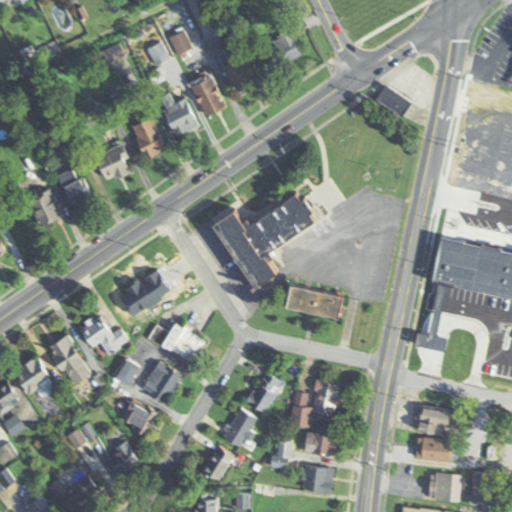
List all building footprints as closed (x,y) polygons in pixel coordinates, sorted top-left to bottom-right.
[(0,0),(0,9),(17,0),(0,0)] [(339,0),(369,46),(382,38),(383,26),(407,10),(407,1),(406,0),(339,0)] [(303,54),(290,28),(271,38),(284,63),(303,54)] [(181,31),(169,38),(178,53),(190,46),(181,31)] [(222,67),(236,94),(260,82),(255,73),(265,68),(255,49),(222,67)] [(192,83),(203,115),(222,109),(212,76),(192,83)] [(375,99),(399,115),(409,100),(385,84),(375,99)] [(497,90),(511,93),(511,151),(485,146),(497,90)] [(162,107),(177,136),(198,125),(183,96),(162,107)] [(167,146),(149,116),(129,127),(147,157),(167,146)] [(94,156),(106,182),(130,171),(118,145),(94,156)] [(511,211),(511,168),(481,163),(476,191),(454,187),(451,204),(511,215),(511,211)] [(56,176),(70,204),(90,195),(76,166),(56,176)] [(62,216),(48,189),(26,200),(40,228),(62,216)] [(254,285),(277,270),(265,250),(316,219),(298,190),(245,223),(235,207),(214,220),(254,285)] [(474,246),(477,233),(491,236),(494,221),(450,212),(444,240),(474,246)] [(338,316),(342,293),(289,284),(285,307),(338,316)] [(459,336),(466,311),(436,303),(430,329),(459,336)] [(83,326),(90,346),(102,342),(105,352),(128,344),(122,328),(108,333),(103,319),(83,326)] [(161,343),(189,362),(204,340),(176,320),(161,343)] [(511,342),(511,320),(493,320),(493,342),(511,342)] [(49,344),(70,384),(90,373),(68,334),(49,344)] [(473,372),(496,376),(500,351),(430,339),(426,362),(448,366),(450,353),(463,356),(462,360),(475,362),(473,372)] [(38,388),(41,394),(49,390),(45,381),(49,379),(37,356),(14,367),(27,394),(38,388)] [(128,382),(138,366),(127,358),(116,375),(128,382)] [(182,375),(161,359),(141,385),(162,401),(182,375)] [(267,411),(281,379),(260,370),(247,402),(267,411)] [(0,412),(19,404),(7,378),(0,380),(0,412)] [(341,383),(316,378),(311,405),(305,404),(307,393),(297,392),(292,423),(310,426),(313,411),(336,415),(341,383)] [(150,410),(132,399),(121,417),(140,428),(150,410)] [(446,435),(450,410),(421,405),(417,429),(446,435)] [(241,447),(259,418),(239,407),(222,435),(241,447)] [(333,454),(334,433),(306,431),(304,451),(333,454)] [(416,458),(451,460),(452,438),(417,436),(416,458)] [(122,472),(139,458),(124,441),(108,455),(122,472)] [(220,479),(232,453),(214,445),(202,471),(220,479)] [(330,491),(333,467),(304,464),(301,487),(330,491)] [(49,490),(65,511),(67,511),(95,492),(78,468),(49,490)] [(461,474),(430,471),(428,499),(459,501),(461,474)] [(52,511),(42,494),(24,505),(28,511),(52,511)] [(325,511),(327,500),(286,494),(284,507),(293,508),(292,511),(325,511)] [(216,511),(216,497),(196,497),(196,511),(216,511)]
